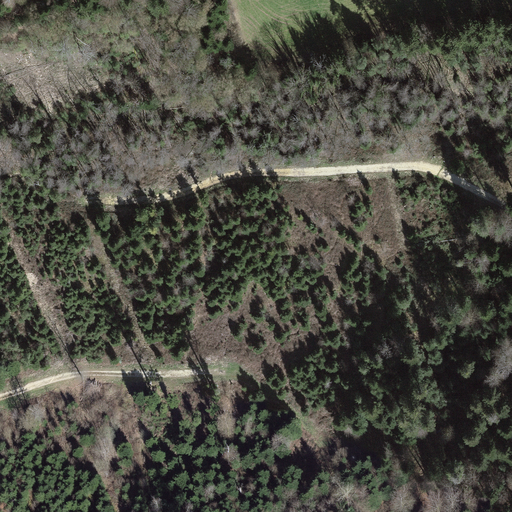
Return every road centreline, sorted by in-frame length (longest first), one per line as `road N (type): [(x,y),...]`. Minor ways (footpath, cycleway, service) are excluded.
road 1 (track): [(511,217),(426,167),(217,179),(153,200),(87,201)]
road 2 (track): [(210,372),(64,374),(0,398)]
